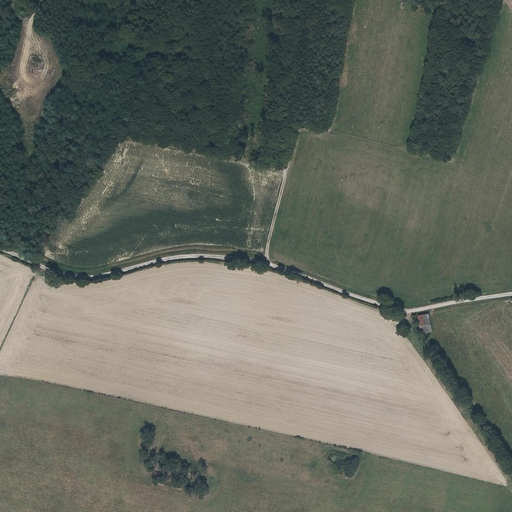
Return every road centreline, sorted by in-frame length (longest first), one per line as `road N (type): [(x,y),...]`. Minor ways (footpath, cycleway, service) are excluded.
road 1 (residential): [(511,295),(391,309),(233,257),(154,260),(83,276),(55,273),(0,247)]
road 2 (track): [(265,264),(286,174),(116,135)]
